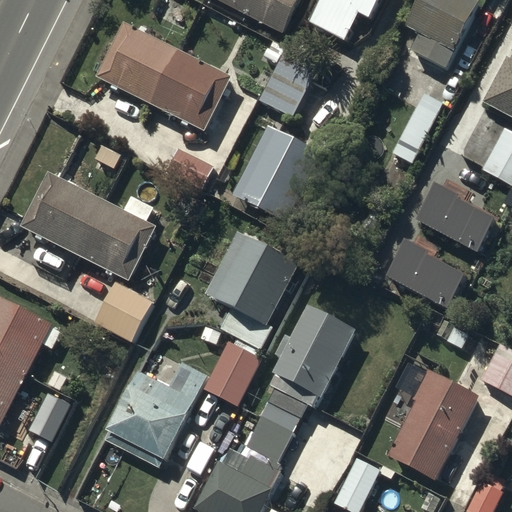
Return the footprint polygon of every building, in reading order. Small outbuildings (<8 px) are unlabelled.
[(303,0),(211,0),(285,37),(303,0)] [(384,0),(325,0),(312,27),(349,46),(364,17),(373,22),(384,0)] [(482,6),(469,0),(426,0),(410,32),(423,38),(415,53),(448,70),(482,6)] [(235,81),(127,28),(101,82),(208,135),(235,81)] [(287,57),(263,103),(296,120),(321,74),(287,57)] [(486,106),(511,119),(511,62),(510,61),(486,106)] [(447,109),(428,99),(396,156),(415,167),(447,109)] [(312,150),(271,130),(237,198),(279,218),(312,150)] [(511,134),(509,133),(487,173),(511,185),(511,134)] [(125,159),(105,149),(98,162),(118,172),(125,159)] [(217,170),(182,153),(172,173),(207,190),(217,170)] [(161,230),(51,176),(24,231),(134,285),(161,230)] [(442,189),(423,224),(480,255),(498,223),(462,204),(463,201),(442,189)] [(395,218),(373,207),(357,238),(379,249),(395,218)] [(301,266),(241,235),(208,298),(269,329),(301,266)] [(434,257),(410,244),(390,281),(453,314),(470,280),(433,261),(434,257)] [(74,267),(37,246),(28,262),(66,282),(74,267)] [(156,305),(118,286),(98,327),(136,345),(156,305)] [(56,329),(0,299),(0,425),(4,428),(31,378),(56,329)] [(360,335),(312,310),(295,341),(290,338),(279,358),(287,363),(279,378),(325,402),(360,335)] [(473,338),(448,323),(440,337),(465,351),(473,338)] [(265,363),(232,346),(208,393),(241,410),(265,363)] [(511,352),(502,347),(484,383),(511,397),(511,352)] [(142,374),(112,434),(168,462),(210,379),(185,367),(173,390),(142,374)] [(392,460),(440,485),(486,400),(433,372),(416,404),(421,406),(392,460)] [(308,412),(278,396),(250,450),(281,466),(308,412)] [(74,409),(51,397),(32,433),(55,445),(74,409)] [(222,465),(200,511),(266,511),(284,475),(253,460),(246,476),(222,465)] [(366,511),(385,475),(360,463),(338,507),(347,511),(366,511)] [(486,486),(471,511),(498,511),(506,498),(503,496),(509,485),(494,477),(488,487),(486,486)] [(438,511),(443,503),(431,497),(425,511),(438,511)]
